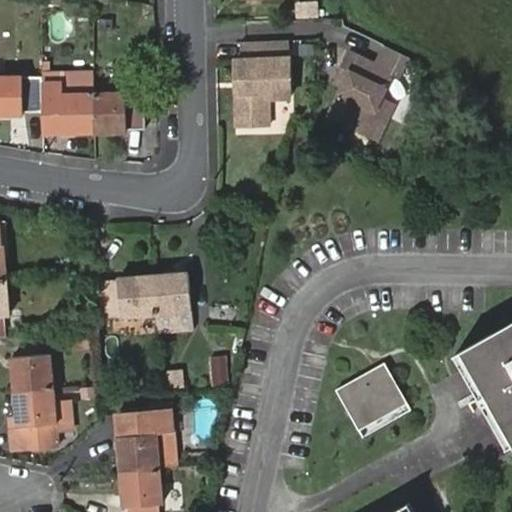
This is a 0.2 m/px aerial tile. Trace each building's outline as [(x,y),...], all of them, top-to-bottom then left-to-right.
[(314,0),(310,0),(312,18),(336,16),(334,0),(314,0)] [(287,57),(233,59),(236,126),(270,124),(269,99),(288,98),(287,57)] [(348,71),(328,115),(377,139),(393,104),(380,98),(384,89),(348,71)] [(44,77),(0,77),(0,116),(26,116),(26,113),(45,113),(45,97),(44,77)] [(147,96),(96,97),(97,135),(128,135),(129,131),(147,131),(147,96)] [(96,97),(45,97),(45,113),(46,135),(97,135),(96,97)] [(0,339),(7,339),(5,319),(11,319),(8,282),(2,223),(0,222),(0,339)] [(99,281),(103,319),(158,313),(193,310),(190,272),(155,276),(99,281)] [(511,319),(461,348),(511,438),(511,319)] [(511,438),(461,348),(455,351),(480,395),(485,403),(506,441),(511,438)] [(16,396),(19,429),(23,429),(24,448),(60,445),(55,392),(52,354),(12,358),(16,396)] [(211,356),(213,385),(230,384),(227,355),(211,356)] [(387,361),(367,372),(371,380),(391,368),(387,361)] [(371,380),(367,372),(338,388),(362,430),(410,403),(391,368),(371,380)] [(485,403),(480,395),(475,398),(479,407),(485,403)] [(119,436),(121,472),(124,507),(129,507),(128,511),(160,511),(160,504),(162,504),(159,469),(159,465),(176,464),(174,432),(152,434),(150,413),(121,415),(123,436),(119,436)] [(414,511),(409,502),(402,506),(405,511),(414,511)]
